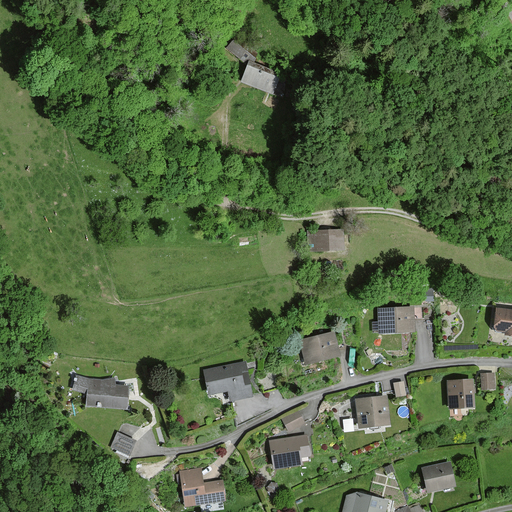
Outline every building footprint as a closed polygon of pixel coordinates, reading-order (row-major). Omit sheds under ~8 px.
[(251,52),(235,38),(225,48),(241,62),(251,52)] [(278,75),(247,63),(240,82),(271,94),(278,75)] [(343,251),(343,230),(308,230),(308,252),(343,251)] [(413,333),(412,308),(378,309),(379,335),(413,333)] [(511,312),(494,310),(491,332),(503,333),(503,336),(511,337),(511,312)] [(339,357),(332,332),(298,341),(305,366),(339,357)] [(251,396),(244,363),(203,372),(208,396),(228,391),(230,401),(251,396)] [(495,391),(494,375),(480,375),(481,392),(495,391)] [(116,382),(75,377),(73,392),(86,394),(85,406),(126,411),(129,388),(116,387),(116,382)] [(475,409),(473,381),(446,383),(448,411),(475,409)] [(406,397),(403,383),(393,385),(395,399),(406,397)] [(389,426),(386,397),(355,400),(358,429),(389,426)] [(303,423),(296,411),(281,420),(288,432),(303,423)] [(353,417),(343,417),(343,429),(353,429),(353,417)] [(136,442),(118,434),(112,449),(130,456),(136,442)] [(310,456),(306,434),(268,442),(274,470),(302,465),(300,458),(310,456)] [(450,463),(421,469),(426,494),(456,488),(450,463)] [(203,483),(201,469),(179,472),(184,507),(226,501),(223,480),(203,483)] [(356,493),(346,497),(342,511),(384,511),(387,500),(356,493)]
